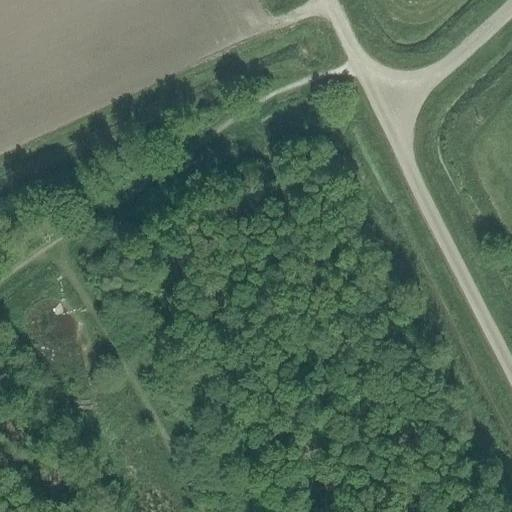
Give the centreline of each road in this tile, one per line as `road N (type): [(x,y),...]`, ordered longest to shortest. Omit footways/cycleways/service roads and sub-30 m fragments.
road 1 (unclassified): [(511,371),(386,120)]
road 2 (unclassified): [(386,120),(511,8)]
road 3 (unclassified): [(386,120),(327,0)]
